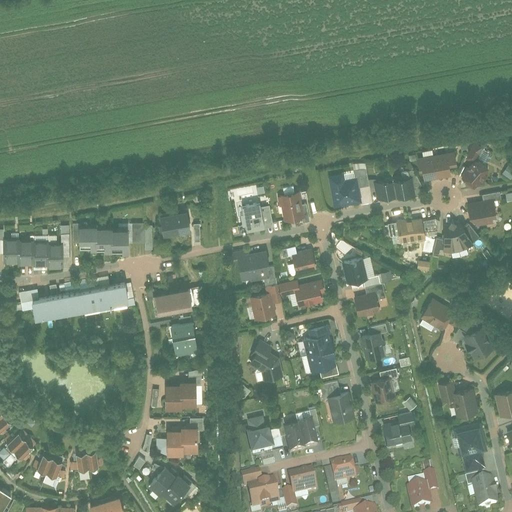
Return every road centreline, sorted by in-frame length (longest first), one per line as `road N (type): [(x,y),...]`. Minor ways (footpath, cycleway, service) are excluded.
road 1 (residential): [(371,441),(323,228),(333,218),(445,197)]
road 2 (residential): [(133,268),(150,381),(136,447)]
road 3 (residential): [(448,363),(481,389),(506,511)]
road 4 (residential): [(0,279),(133,268)]
